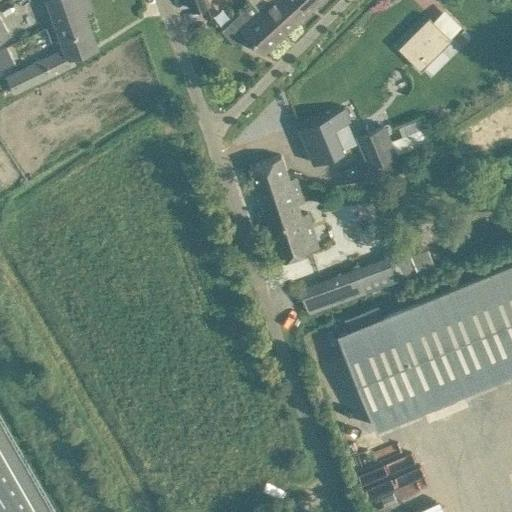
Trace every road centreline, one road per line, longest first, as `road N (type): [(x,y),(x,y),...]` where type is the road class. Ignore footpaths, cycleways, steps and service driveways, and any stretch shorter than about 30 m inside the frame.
road 1 (unclassified): [(339,511),(210,131)]
road 2 (unclassified): [(345,0),(210,131)]
road 3 (unclassified): [(210,131),(164,0)]
